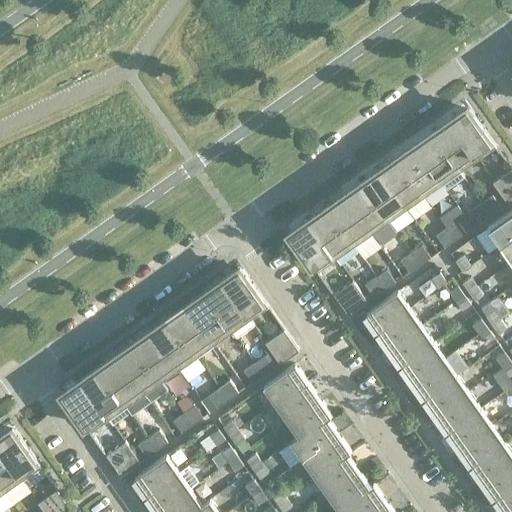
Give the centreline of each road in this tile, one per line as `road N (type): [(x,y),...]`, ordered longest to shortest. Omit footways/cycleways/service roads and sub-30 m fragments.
road 1 (secondary): [(0,301),(428,0)]
road 2 (residential): [(435,511),(236,224)]
road 3 (residential): [(484,49),(236,224)]
road 4 (residential): [(236,224),(28,372)]
road 5 (residential): [(126,511),(28,372)]
